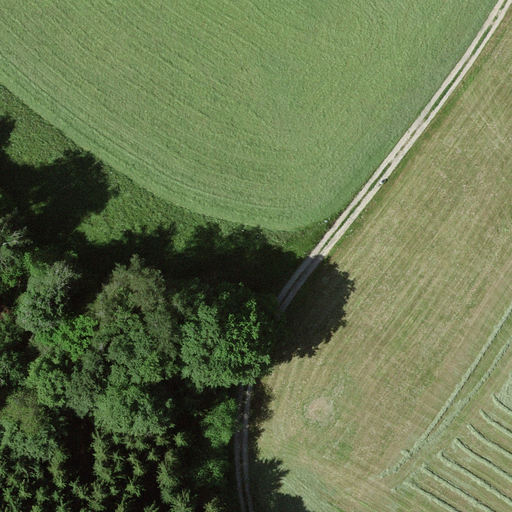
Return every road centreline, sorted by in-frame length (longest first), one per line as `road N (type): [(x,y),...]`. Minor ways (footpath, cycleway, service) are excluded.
road 1 (track): [(505,0),(476,53),(268,316),(247,361)]
road 2 (track): [(246,511),(238,447),(247,361)]
